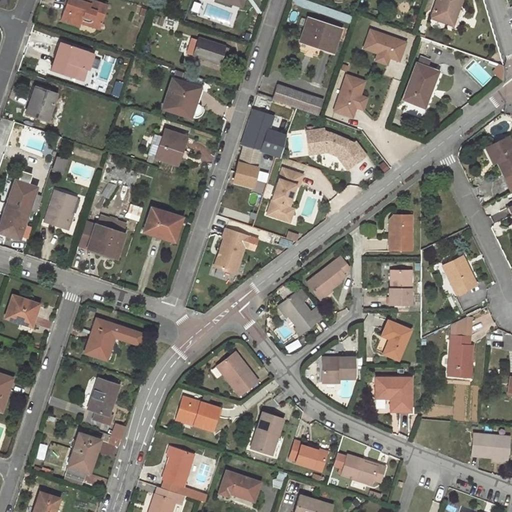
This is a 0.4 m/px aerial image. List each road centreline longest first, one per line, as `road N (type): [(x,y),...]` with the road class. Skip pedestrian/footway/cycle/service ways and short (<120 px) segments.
road 1 (residential): [(173,314),(276,0)]
road 2 (unclassified): [(234,306),(440,145)]
road 3 (residential): [(12,472),(77,282)]
road 4 (unclassified): [(112,511),(146,411),(196,338)]
road 5 (residential): [(511,297),(440,145)]
road 6 (residential): [(284,371),(315,405),(418,450)]
